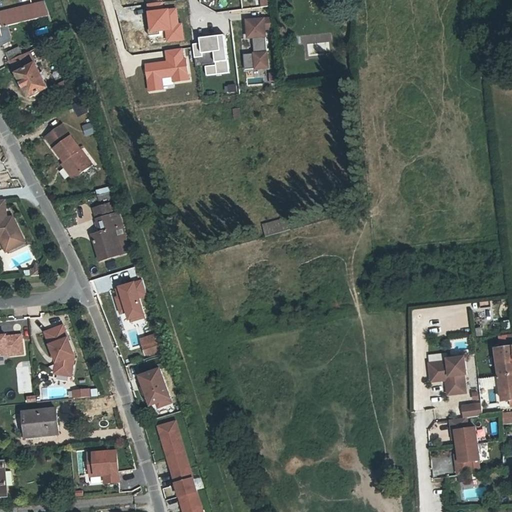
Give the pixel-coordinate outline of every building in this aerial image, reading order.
[(2,9),(5,21),(7,21),(46,12),(42,1),(2,9)] [(163,10),(162,2),(147,4),(149,32),(166,30),(167,41),(184,39),(182,23),(178,23),(176,8),(163,10)] [(274,29),(273,19),(247,21),(248,39),(253,38),(255,55),(244,56),(245,71),(269,69),(265,30),(274,29)] [(53,31),(32,40),(34,46),(55,37),(53,31)] [(201,44),(193,45),(195,58),(203,57),(203,54),(214,52),(217,75),(230,73),(225,35),(200,39),(201,44)] [(3,49),(7,58),(19,52),(15,44),(3,49)] [(183,59),(182,48),(165,50),(166,62),(145,65),(148,91),(163,89),(162,78),(172,77),(173,81),(189,79),(186,58),(183,59)] [(27,49),(19,52),(7,58),(27,95),(47,85),(27,49)] [(71,89),(67,81),(56,86),(59,94),(71,89)] [(239,85),(226,86),(226,95),(240,94),(239,85)] [(81,98),(78,92),(73,95),(76,101),(81,98)] [(88,112),(82,101),(73,106),(79,117),(88,112)] [(64,159),(73,174),(91,162),(64,121),(46,133),(64,159)] [(93,123),(83,127),(87,138),(97,133),(93,123)] [(71,175),(73,174),(64,159),(61,161),(71,175)] [(95,191),(96,196),(106,194),(106,196),(115,195),(113,187),(95,191)] [(10,213),(8,195),(0,195),(0,235),(1,235),(0,233),(4,232),(5,235),(9,243),(14,245),(26,239),(28,234),(16,212),(10,213)] [(95,208),(98,219),(111,215),(108,204),(95,208)] [(102,251),(104,259),(122,253),(114,226),(121,224),(118,213),(111,215),(98,219),(99,221),(102,232),(97,234),(92,235),(97,253),(102,251)] [(290,230),(287,220),(264,227),(267,237),(290,230)] [(129,251),(121,224),(114,226),(122,253),(129,251)] [(38,266),(36,266),(36,273),(42,272),(46,264),(45,263),(47,259),(43,257),(38,266)] [(125,277),(133,275),(129,260),(121,262),(125,277)] [(138,297),(145,295),(141,281),(115,289),(117,297),(115,297),(120,315),(125,313),(127,320),(130,319),(131,322),(144,317),(138,297)] [(59,370),(76,373),(79,353),(67,323),(49,329),(61,359),(59,370)] [(27,352),(25,333),(11,335),(11,334),(0,334),(0,353),(12,353),(12,354),(27,352)] [(140,339),(142,347),(156,343),(154,335),(140,339)] [(511,346),(511,341),(493,344),(496,372),(511,369),(511,346)] [(156,343),(142,347),(145,355),(159,351),(157,342),(156,343)] [(451,387),(466,385),(464,370),(466,370),(464,352),(447,354),(447,357),(432,359),(434,373),(449,372),(451,387)] [(466,388),(466,385),(451,387),(449,372),(434,373),(432,359),(428,359),(431,377),(445,375),(447,391),(466,388)] [(159,368),(138,376),(149,405),(155,403),(157,407),(171,402),(159,368)] [(511,369),(496,372),(499,397),(511,395),(511,369)] [(91,397),(90,389),(74,390),(75,399),(91,397)] [(23,432),(43,430),(43,434),(57,433),(53,408),(21,411),(23,432)] [(511,411),(501,412),(501,424),(511,423),(511,411)] [(456,434),(456,442),(476,440),(474,424),(467,425),(465,413),(450,415),(451,427),(455,426),(456,434)] [(203,511),(176,421),(167,424),(169,429),(160,432),(184,511),(203,511)] [(169,429),(167,424),(158,426),(160,432),(169,429)] [(476,440),(456,442),(457,449),(458,457),(454,457),(456,469),(472,468),(470,456),(478,455),(476,440)] [(117,451),(88,454),(91,477),(105,475),(106,483),(120,482),(117,451)] [(4,460),(0,460),(0,494),(9,494),(6,461),(4,460)]
